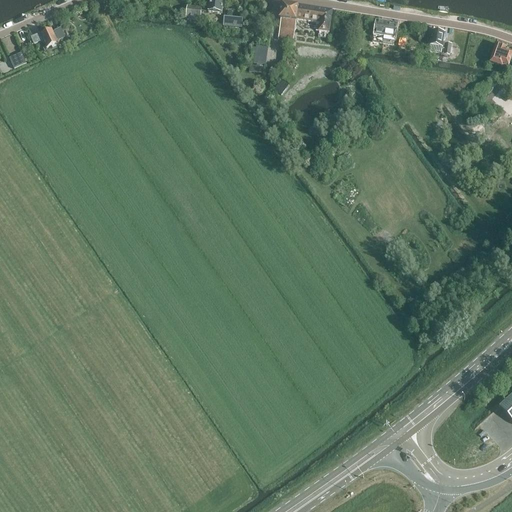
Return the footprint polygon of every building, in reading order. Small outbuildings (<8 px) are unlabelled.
[(222,14),(223,0),(209,0),(209,9),(202,9),(202,8),(187,7),(186,19),(201,21),(202,12),(208,12),(208,13),(222,14)] [(295,33),(297,23),(298,7),(282,4),(279,21),(281,21),(280,31),(278,40),(293,42),(295,33)] [(299,5),(298,7),(297,23),(297,21),(320,25),(318,33),(330,34),(333,10),(299,5)] [(224,17),(223,26),(242,28),(243,19),(224,17)] [(384,39),(387,22),(377,21),(374,37),(384,39)] [(387,22),(384,39),(395,40),(397,24),(387,22)] [(52,29),(31,39),(34,46),(43,43),(47,51),(59,45),(52,29)] [(60,29),(54,32),(59,43),(65,40),(60,29)] [(433,31),(429,53),(450,57),(452,45),(444,43),(445,33),(433,31)] [(362,47),(364,35),(358,34),(356,46),(362,47)] [(258,46),(255,63),(267,65),(270,48),(258,46)] [(509,68),(511,58),(511,52),(508,51),(509,50),(496,46),(490,64),(502,68),(503,66),(509,68)] [(22,54),(9,59),(14,70),(27,65),(22,54)] [(250,66),(249,73),(262,75),(262,68),(250,66)] [(281,81),(274,91),(281,96),(288,86),(281,81)] [(511,396),(500,408),(508,417),(511,421),(511,396)]
